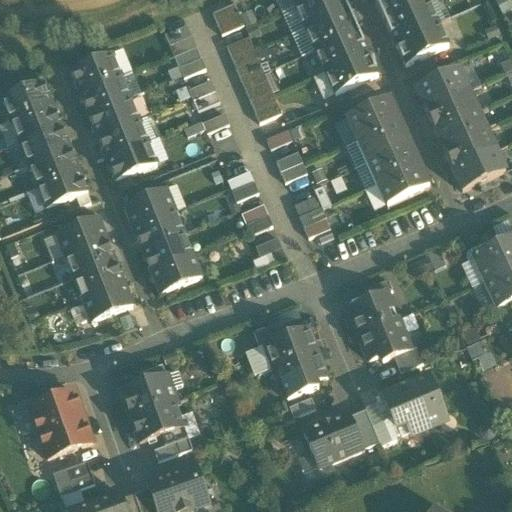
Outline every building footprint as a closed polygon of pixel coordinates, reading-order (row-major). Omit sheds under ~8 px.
[(274,0),(282,17),(295,11),(289,0),(274,0)] [(289,0),(295,11),(318,0),(289,0)] [(318,0),(295,11),(305,33),(348,13),(343,1),(342,1),(342,0),(318,0)] [(429,6),(425,0),(383,0),(375,4),(385,26),(429,6)] [(440,0),(429,6),(439,28),(450,22),(440,0)] [(511,13),(511,7),(508,0),(499,0),(494,3),(502,19),(511,13)] [(439,28),(429,6),(385,26),(391,38),(396,48),(439,28)] [(213,17),(217,28),(239,19),(235,8),(213,17)] [(282,17),(291,39),(305,33),(295,11),(282,17)] [(252,13),(241,18),(246,30),(257,26),(252,13)] [(305,33),(315,55),(358,35),(348,13),(305,33)] [(244,30),(239,19),(217,28),(222,39),(244,30)] [(449,50),(439,28),(396,48),(398,53),(403,64),(406,70),(449,50)] [(165,39),(170,50),(192,40),(187,29),(165,39)] [(315,55),(305,33),(291,39),(301,61),(315,55)] [(315,55),(324,76),(368,57),(364,47),(358,35),(315,55)] [(170,50),(175,61),(197,51),(192,40),(170,50)] [(227,50),(231,61),(253,52),(249,41),(227,50)] [(175,61),(179,72),(201,62),(197,51),(175,61)] [(231,61),(236,72),(258,63),(255,56),(253,52),(231,61)] [(112,58),(121,80),(132,75),(123,53),(112,58)] [(371,63),(368,57),(324,76),(335,99),(378,79),(376,73),(371,62),(371,63)] [(71,74),(80,97),(121,80),(112,58),(71,74)] [(179,72),(184,83),(206,73),(201,62),(179,72)] [(236,72),(241,83),(263,74),(258,63),(236,72)] [(473,71),(460,77),(468,95),(482,89),(473,71)] [(241,83),(245,95),(268,85),(264,78),(263,74),(241,83)] [(141,97),(132,75),(121,80),(130,102),(141,97)] [(416,94),(425,115),(468,95),(460,77),(459,75),(416,94)] [(323,104),(335,99),(324,76),(313,81),(323,104)] [(130,102),(121,80),(80,97),(89,119),(130,102)] [(189,94),(193,105),(215,95),(211,84),(189,94)] [(1,102),(11,124),(51,108),(42,85),(1,102)] [(245,95),(250,106),(272,96),(268,85),(245,95)] [(215,95),(193,105),(198,115),(220,106),(215,95)] [(425,115),(435,135),(477,115),(468,95),(425,115)] [(250,106),(255,117),(277,107),(274,100),(272,96),(250,106)] [(139,124),(130,102),(89,119),(98,141),(139,124)] [(347,122),(357,144),(400,125),(389,103),(347,122)] [(282,118),(277,107),(255,117),(260,128),(282,118)] [(11,124),(20,147),(60,130),(51,108),(11,124)] [(487,135),(477,115),(435,135),(444,155),(487,135)] [(203,127),(207,138),(229,129),(225,118),(203,127)] [(152,119),(139,124),(148,147),(159,142),(161,141),(152,119)] [(345,150),(346,149),(357,144),(347,122),(334,127),(345,150)] [(20,147),(11,124),(0,128),(0,133),(8,152),(9,151),(20,147)] [(148,147),(139,124),(98,141),(107,163),(148,147)] [(357,144),(367,166),(410,147),(400,125),(357,144)] [(201,126),(184,133),(188,143),(205,135),(201,126)] [(20,147),(29,169),(69,152),(60,130),(20,147)] [(266,144),(271,155),(293,146),(289,135),(266,144)] [(496,155),(487,135),(444,155),(453,174),(496,155)] [(148,147),(157,169),(168,164),(159,142),(148,147)] [(356,171),(367,166),(357,144),(346,149),(356,171)] [(20,147),(9,151),(17,173),(29,169),(20,147)] [(157,169),(148,147),(107,163),(116,185),(131,179),(157,169)] [(367,166),(377,188),(420,169),(410,147),(367,166)] [(29,169),(38,191),(79,175),(69,152),(29,169)] [(496,155),(453,174),(462,195),(505,175),(496,155)] [(276,166),(281,177),(303,167),(298,157),(276,166)] [(364,194),(365,194),(377,188),(367,166),(356,171),(354,172),(364,194)] [(281,177),(285,188),(307,178),(303,167),(281,177)] [(430,192),(420,169),(377,188),(388,211),(430,192)] [(87,197),(79,175),(38,191),(47,213),(76,201),(87,197)] [(249,176),(228,185),(232,196),(254,186),(249,176)] [(131,179),(116,185),(120,195),(135,189),(131,179)] [(232,196),(236,207),(259,197),(254,186),(232,196)] [(375,216),(388,211),(377,188),(365,194),(375,216)] [(177,189),(166,193),(175,216),(186,211),(177,189)] [(321,211),(322,213),(332,209),(324,190),(314,194),(321,211)] [(47,213),(38,191),(27,196),(36,218),(47,213)] [(125,210),(134,232),(175,216),(166,193),(125,210)] [(76,201),(80,211),(91,206),(87,197),(76,201)] [(294,210),(299,221),(319,212),(315,201),(294,210)] [(242,218),(247,229),(268,220),(264,209),(242,218)] [(299,221),(304,232),(326,223),(322,213),(321,211),(319,212),(299,221)] [(184,238),(175,216),(134,232),(143,254),(184,238)] [(246,229),(251,240),(273,231),(268,220),(247,229),(246,229)] [(57,239),(65,260),(106,244),(98,222),(56,238),(57,239)] [(331,233),(326,223),(304,232),(309,243),(331,233)] [(497,241),(500,248),(511,242),(511,234),(508,225),(493,231),(497,241)] [(193,260),(184,238),(143,254),(152,277),(193,260)] [(52,265),(65,260),(57,239),(44,244),(52,265)] [(500,248),(497,241),(471,253),(468,255),(467,259),(467,262),(468,266),(461,269),(472,291),(486,285),(474,260),(500,248)] [(256,251),(260,261),(282,253),(278,242),(256,251)] [(474,260),(486,285),(511,272),(511,242),(500,248),(474,260)] [(65,260),(74,282),(115,266),(106,244),(65,260)] [(282,253),(260,261),(253,264),(257,276),(287,264),(282,253)] [(427,257),(434,274),(445,269),(439,253),(427,257)] [(202,282),(193,260),(152,277),(161,299),(202,282)] [(423,262),(409,267),(415,281),(429,275),(423,262)] [(74,282),(83,305),(124,288),(115,266),(74,282)] [(496,308),(497,310),(511,303),(511,272),(486,285),(496,308)] [(366,294),(370,304),(387,298),(393,295),(388,284),(366,294)] [(486,285),(472,291),(482,315),(496,308),(486,285)] [(133,311),(124,288),(83,305),(85,308),(91,323),(92,327),(133,311)] [(348,314),(359,339),(397,324),(387,298),(370,304),(348,314)] [(91,323),(85,308),(70,313),(76,329),(91,323)] [(280,327),(281,329),(300,322),(296,312),(277,320),(280,327)] [(267,321),(271,330),(280,327),(277,320),(276,318),(267,321)] [(410,355),(397,324),(359,339),(369,365),(381,360),(383,366),(394,361),(410,355)] [(254,337),(259,351),(264,349),(264,348),(285,340),(281,329),(280,327),(254,337)] [(273,373),(276,372),(318,356),(309,331),(285,340),(264,348),(264,349),(273,373)] [(480,343),(475,331),(462,336),(467,348),(480,343)] [(442,340),(442,354),(456,354),(456,340),(442,340)] [(479,346),(466,352),(472,364),(485,358),(479,346)] [(394,361),(401,378),(423,369),(416,352),(410,355),(394,361)] [(328,382),(318,356),(276,372),(288,403),(319,392),(317,386),(328,382)] [(139,377),(143,389),(167,380),(163,368),(139,377)] [(121,396),(131,423),(176,407),(171,393),(183,389),(178,376),(167,380),(143,389),(121,396)] [(385,402),(386,404),(386,406),(393,422),(402,443),(446,424),(428,380),(389,396),(387,396),(385,399),(385,402)] [(37,435),(48,463),(93,447),(74,395),(29,412),(37,435)] [(289,411),(294,422),(316,413),(311,402),(289,411)] [(365,412),(366,414),(373,430),(393,422),(386,406),(386,404),(365,412)] [(181,420),(176,407),(131,423),(140,447),(161,439),(185,431),(181,420)] [(23,440),(37,435),(29,412),(15,417),(23,440)] [(363,454),(380,447),(373,430),(366,414),(349,421),(363,454)] [(192,416),(181,420),(185,431),(189,442),(200,438),(192,416)] [(313,458),(319,473),(325,470),(363,454),(349,421),(349,419),(323,430),(322,428),(303,436),(313,458)] [(393,422),(373,430),(380,447),(381,451),(402,443),(393,422)] [(494,428),(488,426),(484,427),(480,431),(480,437),(483,442),(488,443),(493,442),(496,439),(497,433),(494,428)] [(161,439),(165,450),(189,442),(185,431),(161,439)] [(193,454),(189,442),(165,450),(154,454),(158,466),(193,454)] [(230,448),(229,447),(224,458),(239,464),(244,453),(242,452),(244,448),(233,443),(230,448)] [(319,473),(313,458),(298,464),(307,487),(328,478),(325,470),(319,473)] [(53,478),(61,500),(80,493),(95,488),(87,466),(53,478)] [(395,483),(388,468),(377,472),(383,487),(395,483)] [(151,492),(157,511),(195,511),(207,508),(194,470),(149,486),(151,492)] [(493,486),(496,495),(506,491),(503,482),(493,486)] [(134,498),(139,511),(157,511),(151,492),(134,498)] [(80,493),(61,500),(65,511),(85,505),(80,493)] [(126,511),(123,502),(121,497),(78,511),(126,511)] [(123,502),(126,511),(139,511),(134,498),(123,502)]
